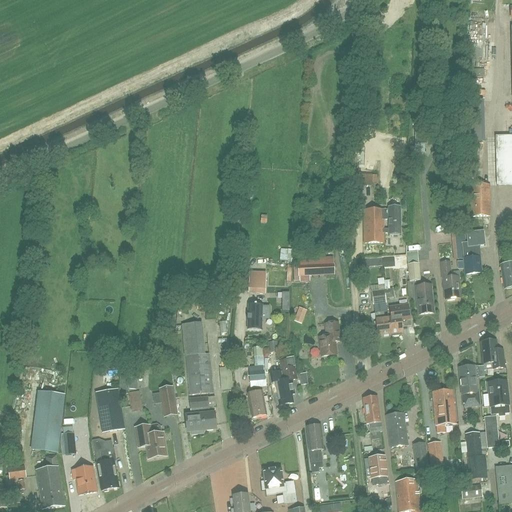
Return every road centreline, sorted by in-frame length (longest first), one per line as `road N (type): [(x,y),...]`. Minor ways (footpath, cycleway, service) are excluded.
road 1 (residential): [(115,511),(511,310)]
road 2 (unclassified): [(0,177),(333,24),(366,0)]
